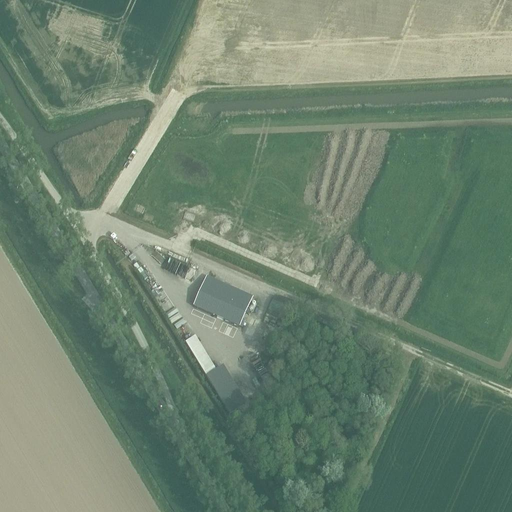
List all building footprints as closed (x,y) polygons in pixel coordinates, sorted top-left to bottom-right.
[(202,285),(192,307),(239,328),(249,305),(251,302),(204,281),(202,285)] [(267,313),(267,315),(289,324),(296,307),(274,298),(274,299),(272,302),(269,310),(268,312),(267,313)] [(177,310),(166,317),(183,342),(193,335),(177,310)] [(221,369),(205,379),(212,389),(228,379),(221,369)] [(247,406),(228,379),(212,389),(230,417),(247,406)]
